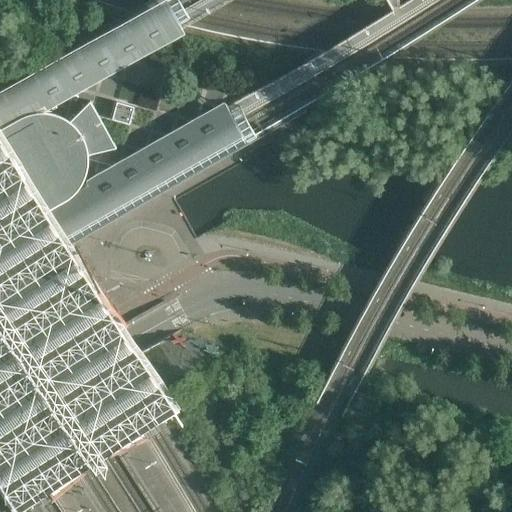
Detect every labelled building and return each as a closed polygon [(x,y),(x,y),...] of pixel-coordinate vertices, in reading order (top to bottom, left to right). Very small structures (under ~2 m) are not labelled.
[(9,279),(24,270),(21,265),(71,237),(52,209),(64,202),(68,199),(71,197),(73,195),(77,192),(82,185),(85,178),(86,175),(87,171),(88,166),(89,165),(89,159),(89,156),(117,149),(91,102),(71,122),(68,120),(64,117),(61,116),(58,115),(55,114),(51,113),(50,113),(46,112),(43,112),(42,112),(38,113),(35,113),(33,113),(32,114),(30,114),(24,117),(21,118),(1,129),(0,127),(0,335),(4,336),(10,334),(15,332),(19,329),(22,322),(23,319),(23,313),(15,300),(7,295),(9,279)] [(117,103),(112,119),(130,125),(135,108),(117,103)] [(55,296),(95,273),(68,231),(29,252),(55,296)] [(0,302),(11,320),(55,296),(29,252),(0,268),(0,302)] [(55,296),(132,331),(126,318),(95,273),(55,296)] [(11,320),(44,372),(132,331),(55,296),(11,320)] [(0,326),(0,380),(8,393),(44,372),(11,320),(0,326)] [(59,397),(135,338),(132,331),(44,372),(59,397)] [(59,397),(113,483),(174,428),(182,420),(167,393),(162,385),(143,353),(135,338),(59,397)] [(23,417),(59,397),(44,372),(8,393),(23,417)] [(0,429),(23,417),(8,393),(0,397),(0,429)] [(23,417),(78,505),(113,483),(59,397),(23,417)] [(0,459),(14,482),(33,511),(66,511),(78,505),(23,417),(0,429),(0,459)] [(0,459),(0,493),(11,511),(33,511),(14,482),(0,459)]
